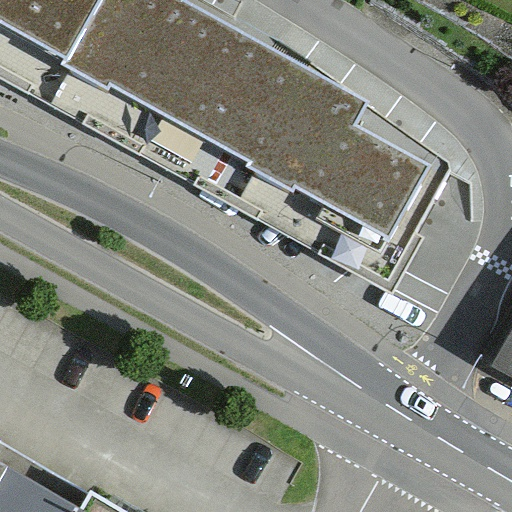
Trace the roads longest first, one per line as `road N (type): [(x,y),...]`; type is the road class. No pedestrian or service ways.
road 1 (residential): [(411,419),(495,262),(506,180),(480,122),(457,99),(297,0)]
road 2 (secondary): [(411,419),(290,321),(142,226),(0,159)]
road 3 (secondary): [(0,215),(271,364),(411,419)]
